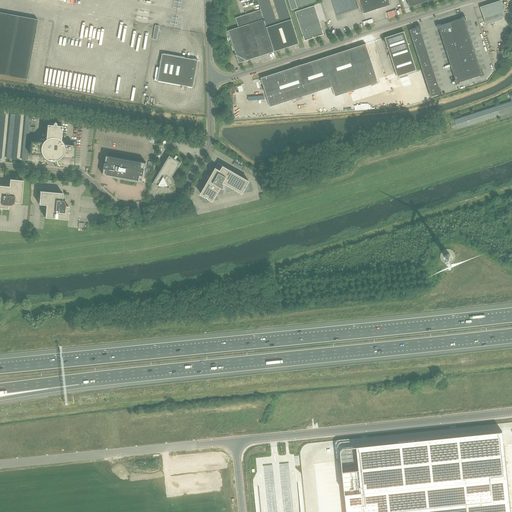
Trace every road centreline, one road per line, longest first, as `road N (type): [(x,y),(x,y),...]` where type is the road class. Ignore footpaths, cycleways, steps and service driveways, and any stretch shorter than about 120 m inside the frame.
road 1 (motorway): [(511,316),(0,368)]
road 2 (motorway): [(78,379),(511,333)]
road 3 (unclassified): [(209,78),(210,140),(175,199),(122,208),(79,173),(0,165)]
road 4 (unclassified): [(511,411),(235,440)]
road 5 (unclassified): [(209,78),(468,0)]
road 6 (unclassified): [(235,440),(0,464)]
